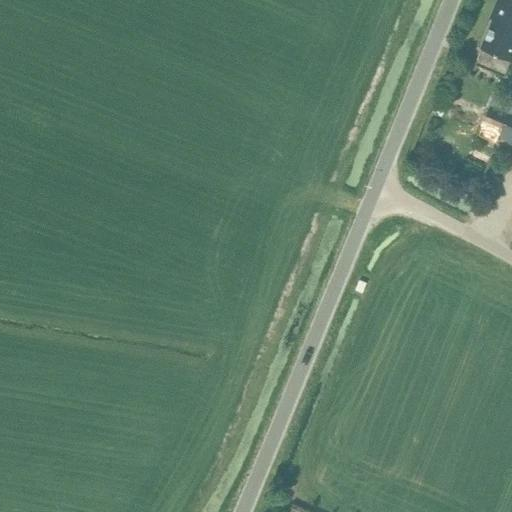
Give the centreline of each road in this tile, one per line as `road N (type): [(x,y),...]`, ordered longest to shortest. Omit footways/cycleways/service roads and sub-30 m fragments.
road 1 (unclassified): [(240,511),(375,185)]
road 2 (unclassified): [(375,185),(451,0)]
road 3 (unclassified): [(375,185),(511,257)]
